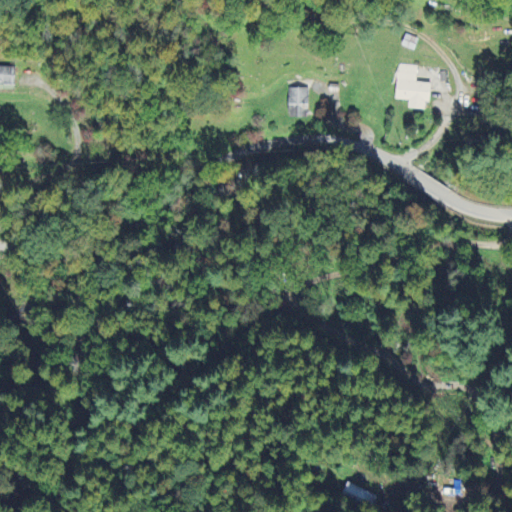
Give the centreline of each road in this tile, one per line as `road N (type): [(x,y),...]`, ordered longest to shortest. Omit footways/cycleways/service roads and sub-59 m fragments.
road 1 (residential): [(511,182),(479,189),(359,131),(266,137),(94,241),(0,244)]
road 2 (residential): [(405,154),(436,129),(450,94),(438,55),(388,31),(307,19),(263,0)]
